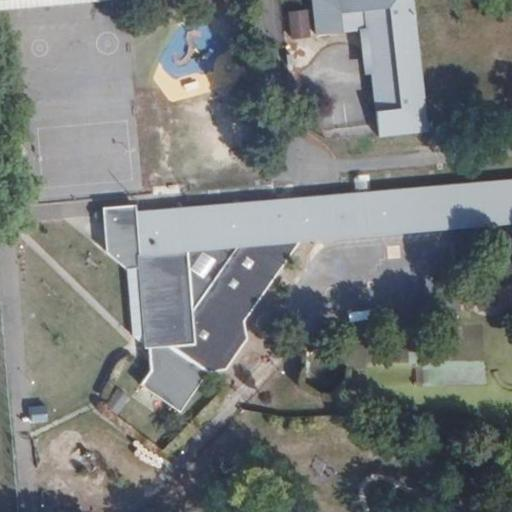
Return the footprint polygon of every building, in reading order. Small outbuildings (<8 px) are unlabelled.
[(416,0),(314,0),(319,38),(369,32),(382,138),(433,132),(416,0)] [(309,35),(304,9),(284,13),(289,39),(309,35)] [(205,34),(181,33),(178,80),(202,82),(205,34)] [(511,180),(132,214),(133,207),(100,208),(103,226),(117,238),(106,251),(121,274),(126,343),(139,351),(165,349),(206,376),(221,374),(242,342),(238,323),(293,244),(511,224),(511,180)] [(105,250),(106,251),(117,238),(103,226),(105,250)] [(113,389),(102,407),(117,415),(128,397),(113,389)]
